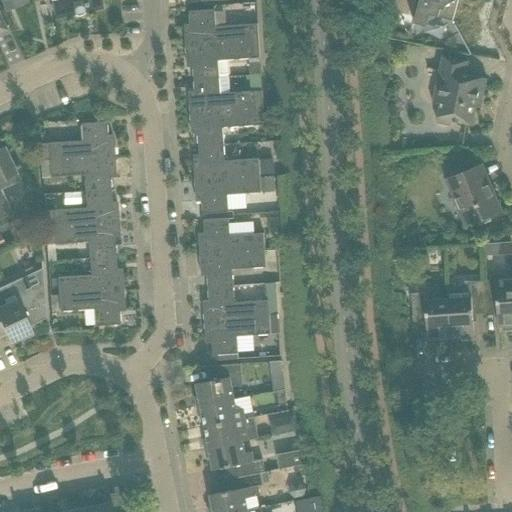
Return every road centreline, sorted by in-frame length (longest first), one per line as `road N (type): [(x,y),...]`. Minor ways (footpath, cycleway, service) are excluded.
road 1 (tertiary): [(374,511),(347,329),(322,0)]
road 2 (unclassified): [(138,80),(149,102),(166,303),(157,347),(133,385)]
road 3 (residential): [(511,487),(502,479),(497,369),(419,371)]
road 4 (residential): [(0,489),(158,459)]
road 5 (unclassified): [(0,95),(86,62),(138,80)]
road 6 (residential): [(133,385),(121,371),(93,363),(57,367),(0,394)]
